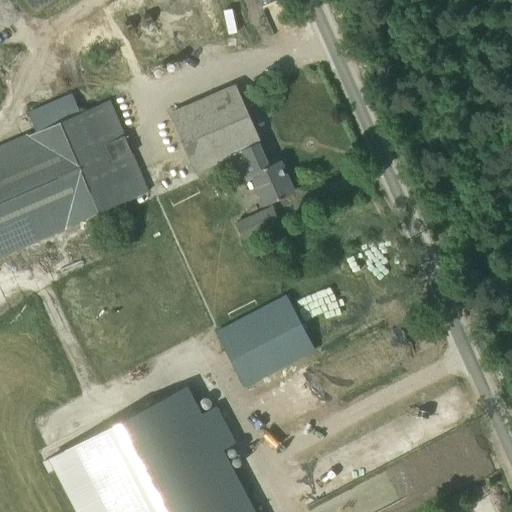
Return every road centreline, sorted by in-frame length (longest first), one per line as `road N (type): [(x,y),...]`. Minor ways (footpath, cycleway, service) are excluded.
road 1 (unclassified): [(511,453),(311,0)]
road 2 (track): [(401,204),(511,124)]
